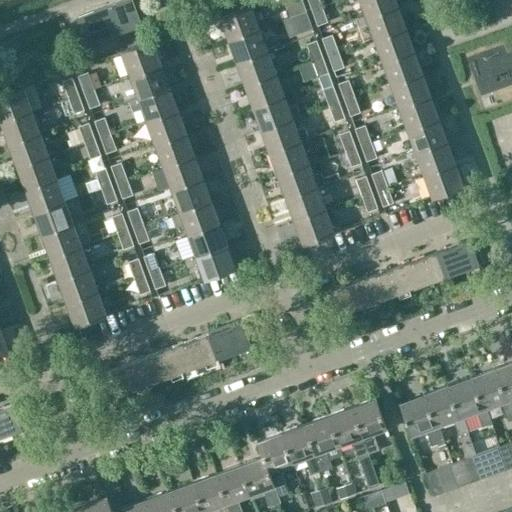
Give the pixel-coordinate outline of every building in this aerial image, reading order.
[(132,0),(123,0),(75,17),(86,46),(142,26),(132,0)] [(290,0),(295,14),(306,10),(301,0),(290,0)] [(396,0),(360,0),(365,14),(398,3),(396,0)] [(406,25),(398,3),(365,14),(374,37),(406,25)] [(220,15),(228,38),(260,27),(251,4),(220,15)] [(327,19),(321,4),(311,7),(316,22),(327,19)] [(311,24),(306,10),(295,14),(300,27),(311,24)] [(414,48),(406,25),(374,37),(382,59),(414,48)] [(236,61),(273,48),(272,45),(267,47),(260,27),(228,38),(236,61)] [(321,36),(328,54),(338,50),(332,32),(321,36)] [(305,41),(312,59),(322,55),(315,37),(305,41)] [(121,51),(129,74),(160,63),(152,40),(121,51)] [(276,46),(273,48),(236,61),(244,83),(276,72),(269,53),(277,50),(276,46)] [(414,48),(382,59),(390,82),(422,70),(414,48)] [(343,65),(338,50),(328,54),(333,68),(343,65)] [(327,70),(322,55),(312,59),(317,73),(327,70)] [(160,63),(129,74),(138,97),(169,85),(160,63)] [(78,73),(84,90),(94,86),(88,69),(78,73)] [(390,82),(398,104),(430,93),(422,70),(390,82)] [(276,72),(244,83),(252,106),(284,95),(276,72)] [(62,78),(68,95),(78,92),(72,74),(62,78)] [(338,82),(343,98),(354,94),(348,78),(338,82)] [(322,87),(328,104),(338,100),(332,83),(322,87)] [(138,97),(146,119),(177,108),(169,85),(138,97)] [(0,94),(0,117),(1,120),(32,109),(24,86),(0,94)] [(100,102),(94,86),(84,90),(90,105),(100,102)] [(84,107),(78,92),(68,95),(73,110),(84,107)] [(398,104),(406,127),(438,116),(430,93),(398,104)] [(360,111),(354,94),(343,98),(349,114),(360,111)] [(288,105),(284,95),(252,106),(261,129),(292,117),(300,114),(296,103),(288,105)] [(344,116),(338,100),(328,104),(334,119),(344,116)] [(177,108),(146,119),(154,142),(185,131),(177,108)] [(1,120),(9,143),(40,132),(32,109),(1,120)] [(94,119),(100,136),(111,132),(105,115),(94,119)] [(438,116),(406,127),(414,150),(446,138),(438,116)] [(296,128),(292,117),(261,129),(269,151),(300,140),(308,137),(304,125),(296,128)] [(78,124),(85,142),(95,138),(88,121),(78,124)] [(354,128),(360,145),(370,141),(365,124),(354,128)] [(339,133),(345,150),(355,147),(349,130),(339,133)] [(193,153),(185,131),(154,142),(162,164),(193,153)] [(9,143),(17,166),(48,154),(40,132),(9,143)] [(116,148),(111,132),(100,136),(106,151),(116,148)] [(100,153),(95,138),(85,142),(90,157),(100,153)] [(454,161),(446,138),(414,150),(422,172),(454,161)] [(379,139),(371,142),(374,152),(382,149),(379,139)] [(300,140),(269,151),(277,174),(309,162),(300,140)] [(371,142),(370,141),(360,145),(366,160),(376,157),(374,152),(371,142)] [(361,162),(355,147),(345,150),(350,166),(361,162)] [(201,176),(193,153),(162,164),(170,187),(201,176)] [(17,166),(25,188),(57,177),(48,154),(17,166)] [(111,165),(117,181),(127,177),(121,161),(111,165)] [(462,184),(454,161),(422,172),(430,196),(462,184)] [(285,196),(317,185),(324,182),(320,170),(312,173),(309,162),(277,174),(285,196)] [(96,175),(100,186),(110,182),(105,167),(95,170),(96,175)] [(371,174),(376,189),(387,186),(381,171),(371,174)] [(96,175),(86,179),(89,189),(100,186),(96,175)] [(209,198),(201,176),(170,187),(178,209),(209,198)] [(355,180),(361,194),(371,191),(366,176),(355,180)] [(25,188),(34,211),(65,200),(57,177),(25,188)] [(133,194),(127,177),(117,181),(122,197),(133,194)] [(117,200),(110,182),(100,186),(106,203),(117,200)] [(317,185),(285,196),(293,219),(325,207),(317,185)] [(393,203),(387,186),(376,189),(383,207),(393,203)] [(377,208),(371,191),(361,194),(367,212),(377,208)] [(217,221),(209,198),(178,209),(186,232),(217,221)] [(34,211),(42,233),(73,222),(65,200),(34,211)] [(127,211),(133,227),(143,223),(137,207),(127,211)] [(333,231),(325,207),(293,219),(301,242),(333,231)] [(111,217),(117,232),(127,229),(122,213),(111,217)] [(217,221),(186,232),(195,254),(226,243),(217,221)] [(42,233),(50,256),(81,245),(73,222),(42,233)] [(149,240),(143,223),(133,227),(139,243),(149,240)] [(133,246),(127,229),(117,232),(123,249),(133,246)] [(470,239),(435,251),(444,275),(478,262),(470,239)] [(234,267),(226,243),(195,254),(203,278),(234,267)] [(50,256),(58,278),(89,267),(81,245),(50,256)] [(408,288),(444,275),(435,251),(400,264),(408,288)] [(143,256),(149,272),(159,269),(154,253),(143,256)] [(128,262),(134,277),(144,274),(138,258),(128,262)] [(400,264),(365,276),(374,300),(408,288),(400,264)] [(89,267),(58,278),(66,301),(97,290),(89,267)] [(165,285),(159,269),(149,272),(155,289),(165,285)] [(150,291),(144,274),(134,277),(140,294),(150,291)] [(339,312),(374,300),(365,276),(331,289),(339,312)] [(105,313),(97,290),(66,301),(74,324),(105,313)] [(242,321),(208,333),(217,357),(251,344),(242,321)] [(183,369),(217,357),(208,333),(174,346),(183,369)] [(174,346),(140,358),(148,382),(183,369),(174,346)] [(114,395),(148,382),(140,358),(105,371),(114,395)] [(511,359),(493,367),(504,399),(509,397),(511,395),(511,359)] [(504,399),(493,367),(469,375),(481,407),(486,405),(500,400),(506,416),(511,413),(511,405),(509,397),(504,399)] [(491,421),(486,405),(481,407),(469,375),(446,384),(457,416),(462,414),(476,409),(482,425),(491,421)] [(468,429),(462,414),(457,416),(446,384),(422,392),(434,424),(439,422),(452,418),(458,433),(468,429)] [(444,438),(439,422),(434,424),(422,392),(399,400),(411,432),(426,427),(431,442),(444,438)] [(375,396),(352,404),(368,451),(379,448),(373,431),(386,426),(375,396)] [(15,403),(0,408),(0,435),(23,428),(15,403)] [(328,413),(339,443),(352,438),(358,455),(368,451),(352,404),(328,413)] [(328,413),(305,421),(322,468),(332,465),(330,458),(343,453),(339,443),(328,413)] [(281,430),(292,460),(305,455),(311,472),(322,468),(305,421),(281,430)] [(256,439),(262,454),(264,454),(278,494),(288,490),(281,470),(294,465),(292,460),(281,430),(256,439)] [(472,440),(462,444),(466,456),(472,454),(476,453),(472,440)] [(511,452),(508,441),(495,446),(504,470),(511,466),(511,452)] [(495,446),(484,450),(492,474),(504,470),(495,446)] [(476,453),(472,454),(481,478),(492,474),(484,450),(476,453)] [(264,454),(262,454),(240,462),(251,492),(252,496),(265,492),(270,505),(281,501),(278,494),(264,454)] [(466,456),(461,458),(470,482),(481,478),(472,454),(466,456)] [(457,487),(470,482),(461,458),(449,463),(457,487)] [(217,471),(231,511),(243,511),(238,497),(251,492),(240,462),(217,471)] [(445,491),(457,487),(449,463),(436,467),(445,491)] [(433,496),(445,491),(436,467),(424,472),(433,496)] [(219,511),(231,511),(217,471),(193,479),(203,509),(204,511),(208,511),(218,509),(219,511)] [(193,479),(169,488),(177,511),(194,511),(203,509),(193,479)] [(393,484),(382,488),(385,499),(397,495),(393,484)] [(177,511),(169,488),(147,496),(152,511),(177,511)] [(113,511),(107,493),(82,502),(85,511),(113,511)] [(358,497),(362,511),(370,511),(374,511),(368,493),(358,497)] [(152,511),(147,496),(122,505),(124,511),(152,511)] [(58,511),(85,511),(82,502),(58,511)]
